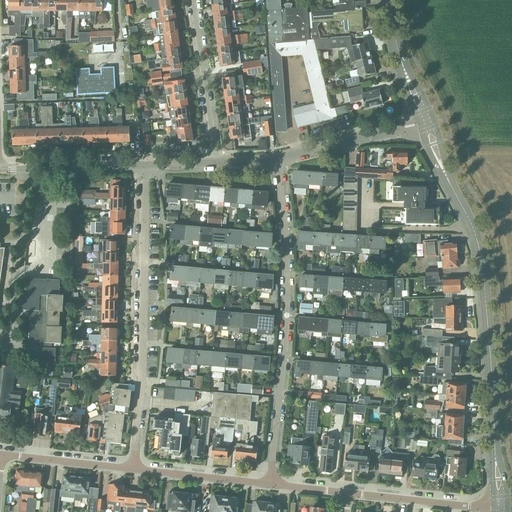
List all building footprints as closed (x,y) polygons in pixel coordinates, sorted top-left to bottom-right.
[(21,33),(20,0),(9,0),(9,17),(15,17),(15,27),(9,27),(9,37),(20,37),(21,33)] [(32,0),(20,0),(21,29),(24,29),(25,26),(26,17),(26,16),(32,16),(32,0)] [(39,25),(44,25),(44,0),(32,0),(32,16),(32,17),(40,17),(39,25)] [(56,11),(55,0),(44,0),(44,25),(44,29),(50,29),(50,11),(56,11)] [(63,23),(67,23),(67,12),(67,0),(55,0),(56,11),(62,12),(63,16),(63,23)] [(73,12),(79,12),(78,0),(67,0),(67,12),(67,23),(66,39),(71,39),(71,23),(72,23),(72,19),(73,12)] [(91,12),(90,0),(78,0),(79,12),(91,12)] [(90,0),(91,12),(91,15),(96,16),(97,12),(103,12),(102,0),(90,0)] [(172,0),(154,0),(147,1),(148,8),(152,8),(153,13),(155,13),(156,12),(174,10),(172,0)] [(266,0),(270,45),(272,44),(272,43),(280,42),(282,42),(285,42),(286,42),(291,41),(292,41),(297,41),(298,41),(303,41),(303,40),(304,40),(304,41),(310,40),(308,13),(308,8),(306,8),(291,9),(293,5),(292,5),(292,4),(291,4),(290,4),(289,4),(288,4),(287,4),(287,5),(286,5),(285,5),(284,5),(284,6),(286,9),(281,10),(280,6),(279,0),(266,0)] [(353,0),(339,0),(340,4),(336,4),(336,11),(353,9),(355,9),(354,3),(353,0)] [(213,8),(212,9),(212,12),(214,13),(214,19),(240,15),(242,15),(244,15),(245,14),(244,10),(239,11),(232,12),(231,12),(230,4),(213,6),(213,8)] [(312,12),(312,13),(313,29),(318,27),(322,22),(348,20),(349,32),(364,31),(362,8),(355,9),(353,9),(336,11),(312,12)] [(157,20),(144,22),(145,26),(176,21),(175,17),(176,17),(176,11),(174,11),(174,10),(156,12),(157,20)] [(272,44),(270,45),(276,131),(286,131),(281,55),(303,54),(309,76),(306,77),(306,78),(305,79),(305,80),(306,81),(306,82),(306,83),(307,83),(307,84),(308,84),(311,83),(317,104),(295,110),(294,110),(298,128),(333,119),(332,117),(331,111),(313,39),(315,39),(320,39),(318,27),(313,29),(312,13),(311,13),(308,13),(310,40),(304,41),(304,40),(303,40),(303,41),(298,41),(297,41),(292,41),(291,41),(286,42),(285,42),(282,42),(280,42),(272,43),(272,44)] [(240,15),(214,19),(215,25),(214,25),(215,28),(216,29),(216,31),(230,29),(236,28),(235,20),(241,20),(243,19),(242,15),(240,15)] [(176,21),(145,26),(145,30),(146,30),(158,28),(159,36),(164,35),(178,33),(177,32),(178,31),(178,28),(177,27),(176,21)] [(262,25),(256,26),(257,35),(264,34),(263,33),(266,33),(265,26),(262,26),(262,25)] [(137,27),(129,28),(131,40),(138,39),(137,27)] [(216,33),(216,34),(216,36),(217,37),(218,43),(248,39),(247,34),(243,35),(231,37),(230,29),(216,31),(216,33)] [(90,43),(98,43),(115,42),(115,31),(97,32),(90,32),(90,43)] [(160,44),(154,45),(154,49),(179,45),(178,40),(179,38),(179,35),(178,34),(178,33),(164,35),(159,36),(160,44)] [(320,39),(315,39),(317,50),(352,47),(351,37),(320,39)] [(219,49),(218,50),(218,52),(219,53),(219,55),(238,52),(237,44),(244,43),(253,42),(253,38),(248,39),(218,43),(219,49)] [(10,59),(35,59),(36,59),(36,55),(36,54),(33,54),(33,41),(23,41),(16,41),(16,47),(10,47),(10,59)] [(352,63),(356,62),(372,59),(369,43),(353,47),(353,48),(349,49),(352,63)] [(179,45),(154,49),(155,53),(161,52),(162,60),(181,57),(181,56),(182,54),(181,51),(180,50),(179,45)] [(220,56),(219,57),(219,60),(220,61),(221,67),(241,64),(239,52),(238,52),(219,55),(220,56)] [(156,61),(155,61),(156,69),(163,68),(164,72),(183,69),(181,57),(162,60),(161,60),(156,61)] [(10,70),(10,71),(24,71),(24,70),(24,65),(24,64),(29,64),(29,63),(30,63),(35,62),(35,59),(10,59),(10,70)] [(360,77),(376,73),(372,59),(356,62),(360,77)] [(243,64),(244,70),(262,67),(261,62),(261,61),(243,64)] [(245,76),(262,74),(263,74),(262,67),(244,70),(245,77),(245,76)] [(116,93),(114,68),(102,68),(102,75),(90,76),(90,69),(77,70),(78,95),(116,93)] [(24,76),(24,71),(10,71),(10,82),(10,83),(21,83),(36,83),(36,82),(36,81),(36,77),(36,76),(24,76)] [(152,87),(163,85),(161,72),(151,73),(152,87)] [(235,72),(222,74),(223,79),(225,92),(244,89),(243,77),(236,78),(235,72)] [(348,88),(361,85),(359,78),(346,81),(348,88)] [(184,81),(165,84),(167,96),(186,94),(184,81)] [(21,83),(10,83),(11,95),(17,94),(17,101),(33,100),(34,100),(33,84),(37,84),(37,83),(36,83),(21,83)] [(327,92),(334,91),(332,84),(325,85),(327,92)] [(364,95),(362,87),(348,91),(351,103),(363,100),(365,108),(383,104),(380,91),(364,95)] [(145,98),(144,89),(135,90),(136,100),(145,98)] [(244,89),(225,92),(226,103),(252,100),(251,96),(245,96),(244,89)] [(168,104),(162,105),(162,109),(188,106),(188,104),(188,103),(187,96),(186,95),(186,94),(167,96),(168,104)] [(145,99),(137,100),(137,101),(138,109),(143,108),(143,104),(146,103),(145,99)] [(252,100),(226,103),(228,115),(242,114),(247,113),(246,105),(252,104),(252,100)] [(42,125),(36,126),(36,131),(36,145),(48,145),(46,103),(41,104),(41,108),(42,125)] [(52,103),(46,103),(48,145),(60,145),(60,125),(53,125),(53,108),(52,108),(52,103)] [(188,106),(162,109),(163,113),(170,112),(171,120),(189,117),(189,116),(190,115),(189,112),(188,111),(188,106)] [(346,107),(331,111),(332,117),(347,113),(346,107)] [(121,110),(117,110),(117,117),(118,143),(130,143),(130,128),(123,129),(123,123),(121,117),(121,110)] [(28,113),(24,113),(24,115),(24,120),(24,145),(36,145),(36,131),(30,131),(30,128),(28,120),(28,113)] [(242,114),(228,115),(230,128),(243,126),(249,125),(260,123),(259,118),(243,120),(242,114)] [(66,125),(60,125),(60,145),(72,144),(71,119),(71,117),(65,117),(66,125)] [(112,129),(107,129),(107,143),(118,143),(117,117),(113,117),(112,124),(112,129)] [(172,127),(165,128),(166,133),(169,133),(191,130),(190,124),(191,123),(191,120),(190,119),(189,117),(171,120),(172,127)] [(89,130),(83,130),(83,144),(95,144),(95,129),(94,118),(90,118),(89,125),(89,130)] [(98,118),(94,118),(95,129),(95,144),(107,143),(107,129),(100,129),(100,125),(98,118)] [(74,119),(71,119),(72,144),(83,144),(83,130),(83,125),(76,126),(74,119)] [(19,131),(12,131),(13,146),(24,145),(24,120),(20,120),(19,128),(19,131)] [(265,123),(266,136),(273,135),(272,122),(265,123)] [(243,126),(230,128),(231,138),(231,140),(245,138),(245,139),(251,139),(249,125),(243,126)] [(191,130),(169,133),(171,144),(193,141),(191,130)] [(357,169),(356,177),(393,179),(393,172),(400,172),(400,166),(407,166),(407,152),(387,152),(387,159),(393,159),(393,165),(393,168),(387,168),(386,171),(357,169)] [(294,173),(294,183),(295,183),(294,188),(308,189),(308,184),(309,174),(294,173)] [(309,174),(308,184),(315,185),(322,185),(323,175),(316,175),(309,174)] [(323,175),(322,185),(337,186),(337,176),(323,175)] [(96,196),(96,199),(107,199),(111,199),(126,200),(127,187),(121,187),(121,180),(112,180),(112,186),(112,194),(96,194),(96,196)] [(182,198),(183,186),(168,185),(166,197),(182,198)] [(196,204),(197,188),(183,186),(182,198),(188,199),(188,204),(196,204)] [(210,206),(211,201),(212,189),(197,188),(196,204),(210,206)] [(426,204),(427,188),(392,188),(392,204),(404,204),(404,210),(405,210),(405,226),(439,226),(439,210),(425,210),(425,204),(426,204)] [(224,203),(226,190),(212,189),(211,201),(224,203)] [(238,209),(238,203),(240,192),(226,190),(224,203),(232,203),(232,208),(238,209)] [(252,210),(253,205),(254,193),(240,192),(238,203),(246,204),(245,209),(252,210)] [(266,206),(268,194),(254,193),(253,205),(252,210),(264,211),(265,206),(266,206)] [(111,199),(111,211),(126,211),(126,200),(111,199)] [(357,208),(343,208),(343,230),(357,232),(357,208)] [(101,219),(101,223),(126,223),(126,211),(111,211),(111,218),(101,217),(101,219)] [(167,221),(177,222),(178,214),(173,214),(173,216),(168,216),(167,221)] [(319,229),(319,230),(330,231),(330,226),(324,225),(324,216),(320,216),(320,217),(319,229)] [(101,223),(101,228),(111,228),(111,229),(110,235),(125,235),(126,223),(101,223)] [(187,228),(172,227),(171,239),(180,239),(180,243),(185,243),(187,228)] [(187,228),(185,243),(185,245),(186,245),(192,246),(192,241),(193,241),(199,241),(200,229),(187,228)] [(201,229),(200,229),(199,241),(199,247),(213,248),(214,248),(214,243),(215,231),(201,229)] [(228,244),(230,232),(215,231),(214,243),(228,244)] [(242,245),(243,233),(230,232),(228,244),(242,245)] [(256,247),(258,235),(243,233),(242,245),(256,247)] [(305,244),(313,245),(314,234),(300,233),(299,243),(298,243),(298,251),(305,251),(305,244)] [(313,251),(327,251),(327,246),(328,235),(328,234),(314,233),(314,234),(313,245),(313,251)] [(271,248),(272,236),(258,235),(256,247),(271,248)] [(341,254),(341,252),(341,247),(342,236),(328,235),(327,246),(327,251),(327,253),(341,254)] [(342,235),(342,236),(341,247),(341,252),(355,253),(356,237),(356,236),(342,235)] [(405,235),(405,243),(420,243),(420,235),(405,235)] [(356,237),(355,253),(362,254),(363,249),(370,250),(370,248),(371,238),(371,237),(371,236),(356,236),(356,237)] [(385,251),(386,238),(371,236),(371,237),(371,238),(370,248),(370,250),(369,254),(370,254),(379,255),(379,250),(385,251)] [(99,238),(99,253),(119,253),(119,241),(108,241),(108,238),(99,238)] [(427,258),(438,257),(442,257),(457,256),(457,252),(458,252),(458,247),(456,246),(456,244),(446,245),(442,245),(442,241),(436,242),(436,240),(423,242),(425,258),(427,258)] [(95,260),(95,264),(119,265),(119,253),(99,253),(99,260),(95,260)] [(442,257),(438,257),(439,261),(442,261),(442,262),(443,269),(458,268),(457,256),(442,257)] [(89,264),(88,269),(94,270),(94,269),(104,269),(104,276),(119,276),(119,265),(95,264),(89,264)] [(173,268),(172,280),(180,281),(179,286),(186,287),(188,270),(173,268)] [(69,277),(69,270),(53,270),(53,280),(27,279),(27,295),(20,295),(20,311),(35,312),(34,317),(30,317),(28,343),(39,343),(38,364),(55,365),(55,349),(52,349),(52,344),(61,344),(62,328),(59,327),(60,312),(62,312),(63,296),(59,296),(60,277),(69,277)] [(188,270),(186,287),(200,288),(201,283),(202,271),(188,270)] [(202,271),(201,283),(215,284),(216,272),(202,271)] [(215,284),(215,290),(229,291),(229,286),(230,274),(216,272),(215,284)] [(230,274),(229,286),(237,286),(236,292),(242,292),(244,275),(230,274)] [(244,275),(242,292),(249,293),(249,287),(258,288),(259,276),(244,275)] [(89,284),(89,287),(118,288),(119,276),(104,276),(103,284),(99,284),(89,284)] [(258,288),(257,292),(271,294),(272,289),(273,277),(259,276),(258,288)] [(314,288),(315,278),(315,277),(301,276),(299,291),(302,291),(302,287),(314,288)] [(315,278),(314,288),(314,289),(314,295),(328,296),(329,280),(329,279),(329,278),(315,277),(315,278)] [(438,277),(425,277),(424,277),(424,278),(424,284),(430,284),(430,285),(430,287),(444,287),(444,292),(447,292),(448,293),(450,293),(451,292),(459,292),(459,281),(459,280),(439,280),(438,280),(438,278),(438,277)] [(343,280),(343,279),(329,278),(329,279),(329,280),(328,296),(342,297),(342,293),(342,290),(343,282),(343,281),(343,280)] [(342,290),(356,291),(357,285),(357,284),(357,281),(357,280),(343,279),(343,280),(343,281),(343,282),(342,290)] [(371,281),(357,280),(357,281),(357,284),(357,285),(356,291),(356,292),(356,296),(361,296),(361,292),(370,292),(371,285),(371,282),(371,281)] [(401,298),(401,286),(403,286),(403,280),(395,280),(396,298),(401,298)] [(386,282),(371,281),(371,282),(371,285),(370,292),(370,299),(379,299),(380,293),(382,293),(385,293),(386,283),(386,282)] [(85,287),(85,291),(95,292),(97,292),(97,299),(118,299),(118,288),(89,287),(85,287)] [(96,306),(92,306),(92,311),(93,311),(118,311),(118,299),(97,299),(96,306)] [(231,301),(227,300),(227,301),(227,303),(227,308),(231,308),(231,309),(241,310),(241,307),(231,306),(231,301)] [(438,300),(438,319),(461,319),(461,313),(462,313),(462,312),(462,309),(462,308),(461,308),(461,307),(461,306),(452,306),(452,303),(452,300),(438,300)] [(404,302),(394,302),(394,317),(404,317),(404,302)] [(300,305),(300,314),(312,315),(312,311),(312,309),(313,305),(300,304),(300,305)] [(173,309),(172,321),(187,323),(188,311),(173,309)] [(83,311),(83,316),(92,317),(98,317),(97,323),(117,323),(118,311),(93,311),(92,311),(83,311)] [(187,323),(187,328),(192,329),(192,328),(193,323),(201,324),(202,312),(189,311),(188,311),(187,323)] [(202,312),(201,324),(216,325),(217,314),(202,312)] [(216,325),(215,331),(229,332),(231,315),(217,314),(216,325)] [(231,315),(229,332),(237,333),(243,334),(243,333),(245,316),(231,315)] [(245,316),(243,333),(249,334),(249,328),(258,329),(259,318),(245,316)] [(258,329),(258,335),(272,336),(273,319),(259,318),(258,329)] [(298,330),(298,334),(304,335),(304,330),(305,330),(312,331),(313,331),(314,326),(314,321),(306,320),(300,319),(299,330),(298,330)] [(461,324),(461,319),(438,319),(434,319),(434,324),(446,325),(446,331),(461,331),(461,329),(462,329),(462,328),(462,325),(461,324)] [(313,331),(313,336),(314,336),(327,337),(328,327),(329,322),(315,321),(314,321),(314,326),(313,331)] [(328,327),(327,337),(328,337),(341,338),(342,333),(342,328),(343,323),(329,322),(328,327)] [(342,328),(342,333),(343,333),(350,334),(349,340),(350,340),(356,340),(356,334),(356,329),(357,324),(343,323),(342,328)] [(356,329),(356,334),(370,335),(371,330),(371,325),(357,324),(356,329)] [(370,335),(369,342),(387,343),(387,337),(384,336),(385,335),(385,327),(385,326),(380,326),(371,325),(371,330),(370,335)] [(117,341),(117,329),(102,329),(102,335),(90,335),(90,340),(93,341),(98,341),(102,341),(117,341)] [(422,329),(422,336),(423,336),(426,336),(442,337),(442,331),(422,329)] [(426,337),(426,346),(440,350),(439,358),(459,359),(460,346),(445,345),(444,345),(445,338),(443,337),(442,337),(426,336),(426,337)] [(116,353),(117,341),(102,341),(102,352),(116,353)] [(220,342),(219,349),(227,350),(228,343),(228,342),(220,341),(220,342)] [(228,343),(227,350),(234,350),(235,343),(235,342),(228,342),(228,343)] [(170,350),(169,362),(176,363),(176,370),(183,371),(183,369),(184,363),(185,352),(185,351),(170,350)] [(184,363),(183,369),(190,370),(191,366),(198,366),(198,365),(199,353),(199,352),(185,351),(185,352),(184,363)] [(116,365),(116,353),(102,352),(101,361),(87,360),(87,364),(89,364),(116,365)] [(199,353),(198,365),(212,366),(213,354),(199,352),(199,353)] [(77,363),(77,355),(69,354),(69,363),(77,363)] [(212,366),(211,371),(226,373),(226,371),(226,367),(227,356),(227,355),(213,354),(212,366)] [(227,356),(226,367),(232,368),(240,369),(241,357),(241,356),(227,355),(227,356)] [(241,357),(240,369),(255,370),(256,359),(256,358),(241,356),(241,357)] [(256,359),(255,370),(268,371),(269,360),(269,359),(256,358),(256,359)] [(424,368),(423,378),(430,378),(437,379),(442,379),(442,376),(443,373),(443,372),(458,373),(459,360),(459,359),(439,358),(439,366),(424,368)] [(8,368),(9,360),(3,359),(2,367),(0,366),(0,419),(10,421),(11,412),(19,413),(21,393),(12,392),(13,384),(15,368),(8,368)] [(311,364),(311,363),(296,362),(296,363),(295,377),(301,378),(301,376),(301,373),(307,374),(310,374),(310,369),(311,365),(311,364)] [(317,380),(323,381),(324,368),(325,365),(325,364),(311,363),(311,364),(311,365),(310,369),(310,374),(316,375),(315,380),(316,380),(317,380)] [(116,377),(116,365),(89,364),(89,369),(101,369),(101,377),(116,377)] [(337,376),(338,377),(338,370),(339,366),(325,364),(325,365),(324,368),(323,381),(336,382),(337,376)] [(338,377),(352,378),(353,370),(353,368),(353,367),(339,366),(338,370),(338,377)] [(359,378),(366,379),(367,368),(353,367),(353,368),(353,370),(352,378),(352,383),(353,383),(357,383),(358,378),(359,378)] [(382,370),(372,369),(367,368),(366,379),(367,379),(374,380),(381,380),(382,370)] [(72,379),(73,370),(65,369),(64,378),(72,379)] [(34,380),(33,392),(39,392),(40,392),(42,379),(34,378),(34,380)] [(165,386),(166,386),(180,388),(181,382),(181,381),(166,379),(165,386)] [(69,390),(71,381),(58,380),(57,388),(69,390)] [(442,386),(442,395),(447,396),(464,397),(464,395),(465,395),(465,394),(465,392),(465,391),(464,391),(465,385),(442,383),(442,386)] [(129,409),(131,392),(127,391),(128,386),(113,384),(112,384),(111,395),(110,403),(106,442),(106,443),(121,445),(125,408),(129,409)] [(195,402),(195,392),(165,389),(164,399),(195,402)] [(211,419),(210,429),(211,429),(220,429),(220,430),(219,439),(220,439),(220,440),(220,447),(228,447),(232,442),(233,442),(234,430),(235,421),(250,422),(251,402),(252,397),(252,396),(214,393),(211,419)] [(106,442),(110,403),(111,395),(108,396),(108,398),(100,401),(99,401),(102,409),(103,409),(103,412),(102,417),(101,417),(89,421),(87,441),(100,443),(100,441),(105,441),(106,442)] [(424,409),(424,410),(426,410),(427,410),(437,410),(440,411),(440,410),(440,406),(443,407),(445,407),(463,408),(463,403),(464,403),(465,402),(465,399),(464,399),(464,398),(464,397),(447,396),(442,395),(439,395),(439,401),(437,401),(437,402),(425,401),(425,403),(424,409)] [(42,436),(42,437),(44,437),(49,437),(51,419),(51,417),(52,416),(54,416),(55,407),(55,406),(54,406),(55,403),(55,401),(46,400),(45,409),(45,410),(42,436)] [(315,433),(316,428),(318,402),(309,402),(309,401),(307,415),(307,423),(306,433),(307,433),(315,434),(315,433)] [(345,416),(346,405),(335,404),(334,415),(345,416)] [(354,405),(353,413),(358,414),(365,414),(366,406),(354,405)] [(45,410),(45,409),(36,408),(36,413),(35,413),(35,416),(34,422),(32,435),(34,435),(42,437),(42,436),(45,410)] [(57,413),(55,432),(56,433),(62,434),(62,433),(67,434),(70,409),(66,408),(65,408),(65,412),(65,413),(58,413),(57,413)] [(67,434),(72,434),(74,435),(76,436),(78,435),(79,435),(82,416),(78,415),(76,415),(76,409),(71,409),(70,409),(67,434)] [(426,418),(437,419),(437,410),(427,410),(426,418)] [(463,415),(439,414),(439,419),(441,420),(441,426),(462,427),(464,427),(464,421),(463,421),(463,417),(463,415)] [(188,433),(190,416),(175,415),(175,420),(155,418),(154,429),(160,430),(158,449),(169,450),(169,453),(173,453),(173,455),(180,456),(182,436),(188,437),(188,433)] [(194,440),(192,457),(203,458),(204,458),(205,443),(209,444),(211,429),(210,429),(211,419),(204,418),(203,418),(201,441),(194,440)] [(235,421),(234,430),(235,430),(243,431),(243,432),(242,445),(237,444),(235,460),(236,460),(246,461),(250,422),(235,421)] [(250,422),(246,461),(256,462),(258,447),(252,447),(254,435),(256,436),(258,423),(258,422),(250,422)] [(462,427),(441,426),(438,426),(437,426),(437,427),(437,438),(441,438),(441,439),(448,440),(448,444),(461,445),(461,441),(462,434),(463,434),(464,427),(462,427)] [(376,448),(375,458),(381,459),(379,474),(391,475),(394,454),(389,448),(383,452),(381,452),(382,439),(383,431),(378,431),(377,437),(376,448)] [(333,439),(333,436),(326,436),(326,438),(323,437),(323,448),(319,447),(318,456),(322,456),(320,472),(331,473),(335,439),(333,439)] [(293,465),(295,465),(308,466),(309,459),(309,458),(313,458),(314,450),(314,449),(303,447),(304,439),(292,438),(291,445),(288,445),(287,456),(293,457),(293,465)] [(214,439),(212,458),(218,459),(221,459),(227,459),(228,459),(228,455),(228,447),(220,447),(220,440),(220,439),(219,439),(214,439)] [(346,454),(344,469),(345,469),(356,471),(359,446),(354,445),(353,455),(346,454)] [(359,446),(356,471),(357,471),(369,472),(371,452),(371,451),(364,450),(365,446),(360,446),(359,446)] [(464,478),(466,455),(466,453),(448,451),(446,466),(452,466),(451,476),(464,478)] [(394,454),(391,475),(403,476),(403,471),(408,471),(409,456),(399,455),(394,454)] [(427,458),(424,479),(430,479),(430,481),(436,481),(436,479),(437,474),(444,474),(446,463),(440,462),(441,459),(438,455),(434,455),(431,459),(427,458)] [(415,462),(413,477),(424,479),(427,458),(421,458),(421,463),(415,462)] [(27,500),(30,473),(17,472),(15,491),(15,492),(22,492),(23,492),(22,499),(27,500)] [(44,475),(30,473),(27,500),(27,503),(26,508),(25,511),(34,511),(35,501),(35,500),(33,500),(34,493),(34,488),(42,489),(44,475)] [(64,477),(61,497),(74,498),(76,479),(64,477)] [(74,498),(74,500),(75,500),(81,501),(82,494),(87,494),(88,494),(89,480),(76,479),(74,498)] [(119,511),(120,511),(121,507),(123,491),(123,488),(123,487),(122,487),(122,486),(117,486),(116,485),(116,486),(115,486),(109,486),(108,485),(107,494),(108,494),(107,505),(114,506),(114,511),(119,511)] [(57,511),(60,491),(52,490),(49,511),(57,511)] [(124,491),(123,491),(121,507),(128,507),(127,511),(135,511),(137,493),(130,492),(129,491),(125,490),(124,491)] [(137,493),(135,511),(143,511),(144,509),(154,511),(155,503),(149,502),(150,494),(149,493),(145,493),(144,493),(137,493)] [(167,503),(166,511),(178,511),(180,511),(182,495),(182,494),(176,493),(175,494),(169,493),(168,503),(167,503)] [(182,495),(180,511),(195,511),(196,506),(195,506),(196,496),(189,496),(189,495),(182,494),(182,495)] [(223,511),(225,498),(212,497),(210,511),(223,511)] [(237,511),(239,500),(225,498),(223,511),(237,511)] [(87,511),(95,511),(97,500),(96,500),(89,499),(89,502),(87,511)] [(97,510),(96,511),(103,511),(104,511),(105,500),(98,499),(98,501),(97,510)] [(252,511),(266,511),(267,504),(261,503),(260,504),(254,503),(252,511)]
